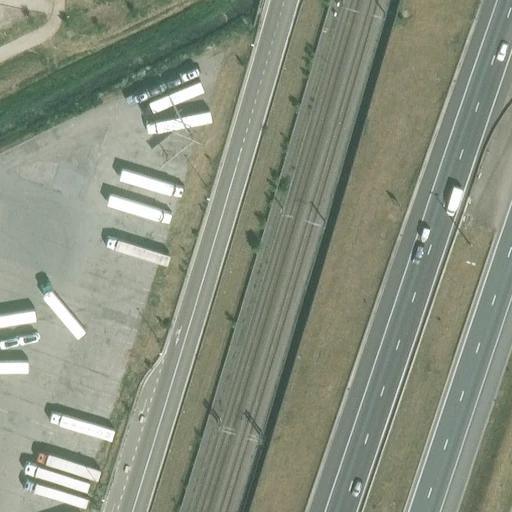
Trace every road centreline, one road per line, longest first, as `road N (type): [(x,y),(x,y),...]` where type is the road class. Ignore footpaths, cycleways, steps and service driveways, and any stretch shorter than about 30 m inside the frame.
road 1 (motorway): [(511,2),(335,511)]
road 2 (tertiary): [(283,0),(128,511)]
road 3 (motorway): [(428,511),(511,263)]
